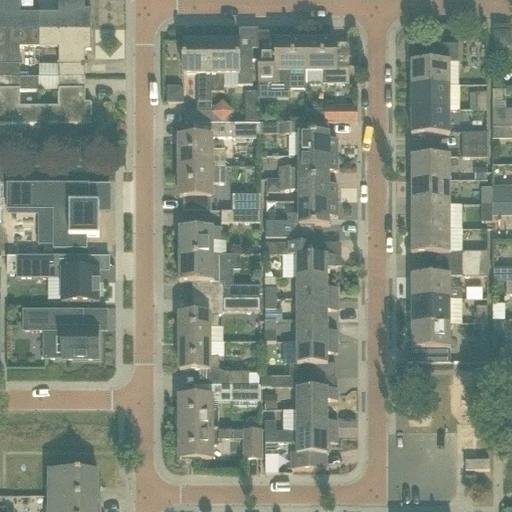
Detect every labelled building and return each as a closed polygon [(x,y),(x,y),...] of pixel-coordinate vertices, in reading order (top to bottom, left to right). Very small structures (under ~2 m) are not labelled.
[(21,14),(20,0),(0,0),(0,32),(39,32),(39,14),(21,14)] [(39,14),(39,32),(91,32),(91,11),(85,11),(84,0),(59,0),(59,14),(39,14)] [(0,79),(39,79),(39,71),(21,71),(21,49),(39,49),(39,32),(0,32),(0,79)] [(91,52),(91,32),(39,32),(39,49),(59,49),(59,79),(85,79),(85,52),(91,52)] [(183,43),(184,77),(212,77),(212,43),(183,43)] [(240,43),(212,43),(212,77),(212,94),(225,94),(225,77),(239,77),(239,88),(253,88),(253,51),(240,51),(240,43)] [(306,87),(306,43),(276,43),(276,56),(258,56),(258,87),(287,87),(287,92),(306,92),(306,87)] [(350,87),(350,68),(337,68),(337,43),(306,43),(306,87),(350,87)] [(412,88),(450,88),(450,65),(459,65),(459,47),(434,47),(434,64),(412,64),(412,88)] [(21,108),(21,94),(39,94),(39,92),(39,79),(0,79),(0,126),(39,126),(39,108),(21,108)] [(85,79),(59,79),(39,79),(39,92),(59,92),(59,108),(39,108),(39,126),(91,126),(91,105),(85,105),(85,79)] [(412,112),(450,112),(450,88),(412,88),(412,112)] [(487,112),(487,95),(470,95),(470,112),(487,112)] [(258,126),(258,110),(258,104),(246,104),(246,110),(246,126),(258,126)] [(334,111),(310,112),(306,112),(306,126),(324,125),(335,125),(334,111)] [(511,111),(492,112),(492,130),(511,129),(511,111)] [(211,112),(183,112),(184,126),(210,126),(211,125),(211,112)] [(450,112),(412,112),(412,137),(450,137),(450,112)] [(261,142),(261,138),(261,126),(258,126),(246,126),(211,125),(210,126),(210,139),(212,139),(212,140),(232,140),(232,142),(261,142)] [(324,135),(324,125),(306,126),(261,126),(261,138),(291,138),(291,135),(300,135),(300,159),(337,159),(337,143),(329,143),(329,137),(331,137),(331,135),(324,135)] [(462,135),(462,148),(487,148),(487,135),(462,135)] [(180,139),(180,170),(225,170),(225,153),(212,153),(212,140),(212,139),(210,139),(180,139)] [(462,161),(487,161),(488,161),(487,148),(462,148),(462,161)] [(337,175),(337,159),(300,159),(299,171),(290,171),(290,170),(279,170),(279,182),(299,182),(329,182),(329,175),(337,175)] [(412,183),(450,183),(450,159),(412,159),(412,183)] [(180,170),(180,199),(212,200),(212,187),(225,187),(225,170),(180,170)] [(329,182),(299,182),(279,182),(279,194),(299,194),(299,205),(337,205),(337,189),(329,189),(329,182)] [(412,207),(450,207),(450,183),(412,183),(412,207)] [(89,186),(7,186),(7,212),(53,212),(53,251),(87,251),(87,238),(99,238),(99,213),(89,213),(89,186)] [(481,190),(481,207),(493,207),(493,190),(481,190)] [(260,214),(260,198),(232,198),(232,214),(260,214)] [(299,205),(299,216),(287,216),(287,225),(280,225),(280,238),(291,238),(300,238),(300,228),(329,228),(329,220),(337,220),(337,205),(299,205)] [(459,231),(459,207),(450,207),(412,207),(412,231),(450,231),(459,231)] [(493,225),(493,207),(481,207),(481,225),(493,225)] [(260,214),(232,214),(221,214),(221,226),(260,227),(260,214)] [(222,231),(180,230),(180,257),(213,257),(213,244),(222,244),(222,231)] [(412,256),(450,256),(450,231),(412,231),(412,256)] [(314,258),(314,246),(287,246),(287,259),(298,259),(298,281),(328,281),(327,270),(337,270),(337,257),(314,258)] [(462,254),(462,267),(487,267),(487,254),(462,254)] [(213,257),(180,257),(180,285),(224,285),(224,273),(227,273),(227,257),(213,257)] [(7,276),(17,276),(17,259),(7,259),(7,260),(7,276)] [(99,304),(99,272),(90,272),(90,259),(17,259),(17,281),(58,281),(61,285),(61,304),(99,304)] [(487,280),(487,267),(462,267),(462,279),(487,280)] [(511,270),(492,271),(492,284),(505,284),(505,282),(511,282),(511,270)] [(412,302),(450,302),(462,302),(462,291),(450,291),(450,277),(412,278),(412,302)] [(328,290),(328,281),(298,281),(298,302),(337,302),(337,290),(328,290)] [(223,289),(223,301),(260,301),(260,288),(223,289)] [(266,291),(266,302),(276,302),(277,291),(266,291)] [(260,315),(260,301),(223,301),(223,316),(260,315)] [(276,302),(266,302),(266,313),(276,313),(276,302)] [(298,302),(297,323),(328,323),(327,313),(337,313),(337,302),(298,302)] [(412,302),(412,326),(450,326),(450,302),(412,302)] [(84,308),(23,308),(23,328),(44,328),(44,357),(61,357),(61,358),(99,358),(99,328),(84,328),(84,308)] [(476,326),(477,326),(486,326),(487,326),(487,309),(477,309),(476,326)] [(219,317),(180,317),(180,345),(209,345),(209,330),(219,330),(219,317)] [(328,333),(328,323),(297,323),(297,345),(338,345),(337,333),(328,333)] [(450,366),(450,326),(412,326),(412,351),(426,351),(426,366),(450,366)] [(486,326),(477,326),(478,366),(487,366),(486,326)] [(276,334),(266,334),(265,334),(265,345),(276,345),(276,334)] [(180,345),(180,373),(204,373),(219,373),(219,360),(209,360),(209,345),(180,345)] [(289,367),(289,379),(313,379),(313,367),(327,367),(327,356),(338,356),(338,345),(297,345),(297,367),(289,367)] [(223,387),(249,387),(249,374),(223,374),(223,387)] [(313,391),(313,379),(289,379),(271,380),(271,391),(289,391),(298,391),(298,413),(328,413),(328,403),(338,403),(338,391),(313,391)] [(180,429),(180,433),(219,432),(219,414),(211,414),(211,405),(261,404),(261,389),(260,389),(260,387),(249,387),(223,387),(206,387),(206,400),(180,400),(180,418),(176,420),(176,427),(180,429)] [(265,397),(265,413),(277,413),(277,397),(265,397)] [(328,413),(298,413),(297,435),(338,435),(338,423),(328,423),(328,413)] [(266,425),(265,435),(276,435),(277,425),(266,425)] [(233,432),(219,432),(180,433),(180,461),(212,461),(212,448),(218,448),(218,442),(233,442),(233,432)] [(261,461),(261,432),(245,432),(245,461),(261,461)] [(265,435),(265,446),(297,446),(297,457),(292,457),(292,472),(321,472),(321,457),(328,457),(328,446),(338,446),(338,435),(297,435),(276,435),(265,435)] [(489,473),(489,463),(465,463),(465,473),(489,473)] [(49,473),(49,481),(49,484),(52,484),(52,498),(98,499),(98,473),(69,473),(69,466),(55,466),(55,473),(49,473)] [(466,479),(466,493),(476,493),(476,479),(466,479)] [(97,511),(98,499),(52,498),(49,498),(49,509),(52,509),(51,511),(97,511)]
